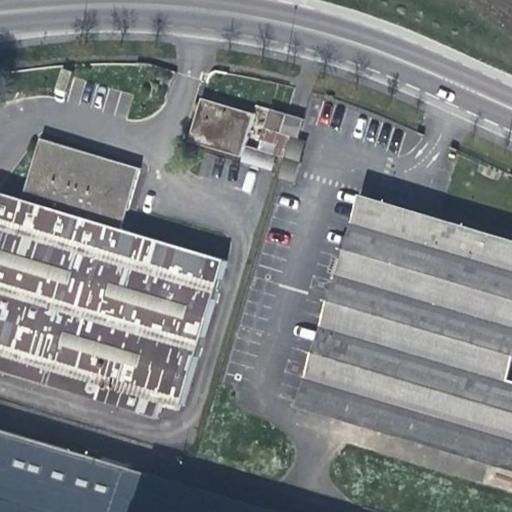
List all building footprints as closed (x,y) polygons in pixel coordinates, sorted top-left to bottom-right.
[(192,143),(243,159),(246,150),(256,116),(205,100),(192,143)] [(311,123),(301,120),(294,141),(304,144),(311,123)] [(312,146),(304,144),(294,141),(281,184),(297,188),(312,146)] [(225,261),(121,230),(125,215),(139,169),(43,142),(23,201),(0,194),(0,372),(156,419),(161,407),(175,411),(178,404),(184,406),(225,261)] [(274,160),(246,150),(243,159),(241,166),(270,173),(274,160)] [(393,197),(391,207),(435,219),(438,209),(393,197)] [(494,244),(496,237),(490,235),(435,219),(391,207),(361,198),(340,271),(334,270),(330,285),(336,287),(300,410),(511,470),(511,241),(509,248),(494,244)] [(491,228),(490,235),(496,237),(511,241),(511,234),(505,232),(491,228)] [(224,511),(0,445),(0,511),(224,511)]
